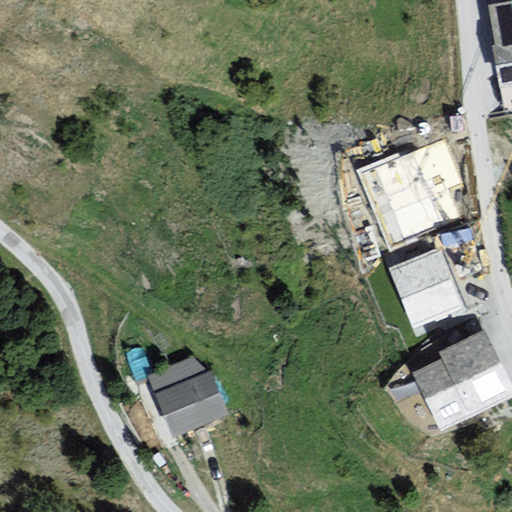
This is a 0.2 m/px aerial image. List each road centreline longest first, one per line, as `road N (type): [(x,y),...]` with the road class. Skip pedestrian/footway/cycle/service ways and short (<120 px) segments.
road 1 (unclassified): [(171,511),(127,451),(64,299),(0,231)]
road 2 (unclassified): [(511,314),(493,251),(465,0)]
